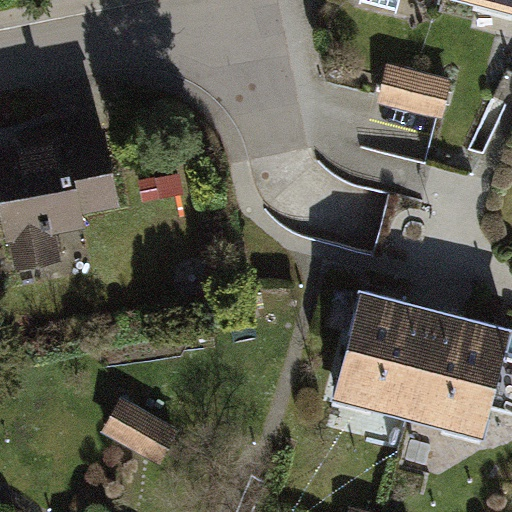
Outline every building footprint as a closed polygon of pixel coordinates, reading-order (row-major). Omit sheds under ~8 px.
[(448,110),(459,72),(397,53),(386,91),(448,110)] [(127,138),(3,153),(18,273),(142,258),(127,138)] [(338,399),(412,411),(439,299),(367,281),(338,399)] [(511,316),(439,299),(412,411),(486,430),(511,329),(511,316)] [(111,401),(97,427),(159,460),(173,434),(111,401)]
